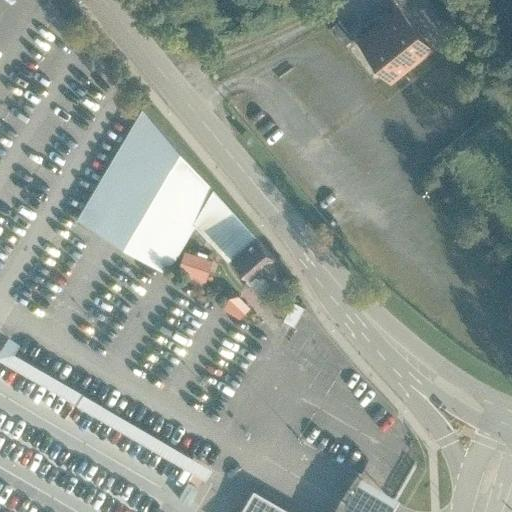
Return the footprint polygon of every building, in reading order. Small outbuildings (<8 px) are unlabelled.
[(399,7),(359,40),(390,78),(430,46),(399,7)] [(97,184),(77,216),(165,268),(193,221),(207,236),(208,235),(194,220),(213,185),(143,107),(106,169),(97,184)] [(213,185),(194,220),(208,235),(229,255),(230,254),(255,232),(213,185)] [(255,232),(230,254),(248,274),(253,269),(257,273),(261,269),(274,283),(289,270),(255,232)] [(213,257),(184,249),(179,268),(191,272),(190,278),(201,282),(202,278),(207,279),(213,257)] [(339,511),(386,511),(399,490),(364,470),(339,511)] [(301,511),(255,486),(240,511),(301,511)]
